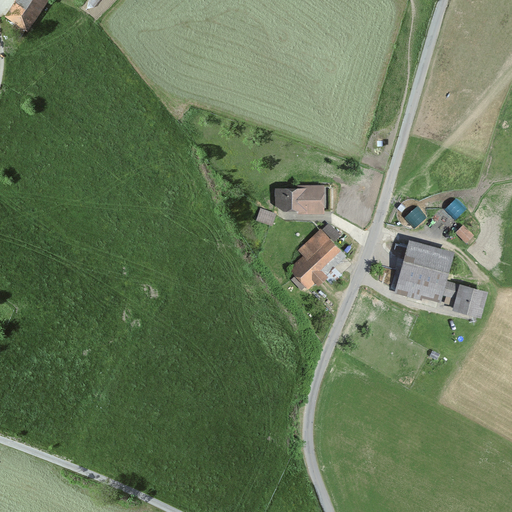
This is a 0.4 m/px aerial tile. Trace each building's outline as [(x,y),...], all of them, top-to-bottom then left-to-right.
[(20,0),(17,4),(20,6),(13,16),(25,24),(41,0),(20,0)] [(277,189),(277,206),(286,206),(286,208),(297,207),(297,210),(320,210),(320,188),(277,189)] [(460,198),(446,205),(453,217),(466,210),(460,198)] [(419,204),(407,215),(416,225),(428,214),(419,204)] [(271,224),(274,214),(262,210),(259,219),(271,224)] [(329,224),(323,229),(334,240),(339,235),(329,224)] [(458,232),(466,240),(471,235),(463,227),(458,232)] [(292,271),(306,286),(314,279),(318,283),(325,276),(321,272),(340,253),(319,231),(299,250),(306,258),(292,271)] [(396,245),(396,254),(404,254),(405,245),(396,245)] [(398,291),(419,297),(421,291),(439,296),(440,292),(450,294),(451,291),(461,294),(457,307),(478,312),(484,293),(443,282),(450,257),(410,247),(398,291)] [(428,357),(435,360),(438,354),(430,350),(428,357)]
